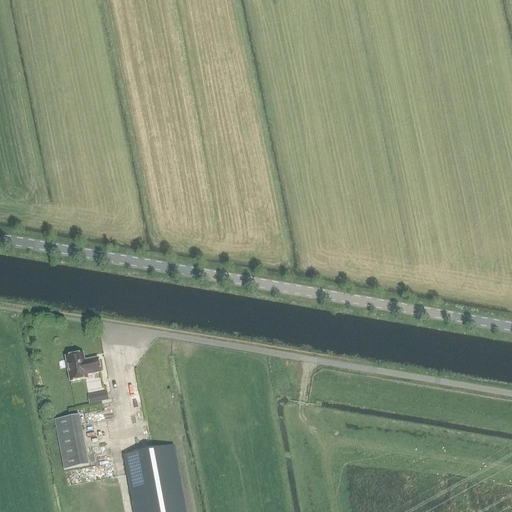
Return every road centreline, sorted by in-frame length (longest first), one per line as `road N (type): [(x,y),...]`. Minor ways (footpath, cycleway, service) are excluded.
road 1 (tertiary): [(511,327),(0,239)]
road 2 (unclassified): [(511,394),(115,325)]
